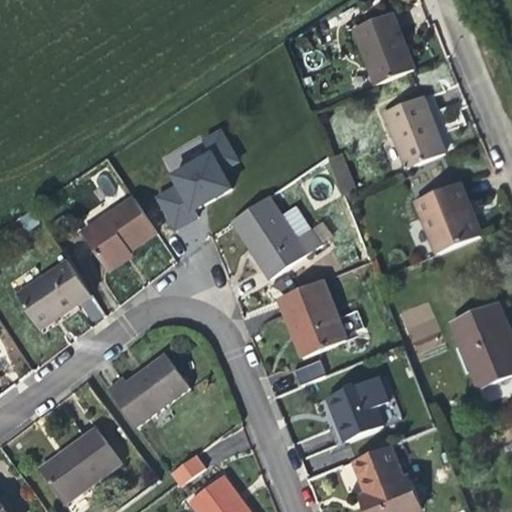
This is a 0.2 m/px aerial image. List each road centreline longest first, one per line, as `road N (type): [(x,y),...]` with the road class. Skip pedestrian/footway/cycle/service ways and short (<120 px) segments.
road 1 (residential): [(0,411),(154,305),(210,314),(295,511)]
road 2 (track): [(0,212),(309,0)]
road 3 (residential): [(511,140),(453,0)]
